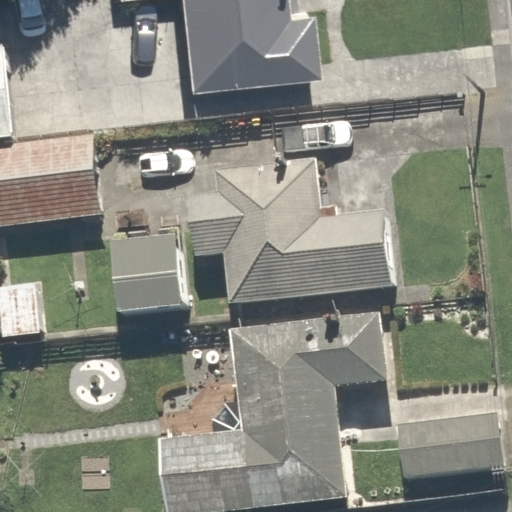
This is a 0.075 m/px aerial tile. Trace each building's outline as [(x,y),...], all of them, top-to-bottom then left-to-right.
[(285,6),(284,0),(178,0),(187,85),(316,72),(308,4),(285,6)] [(0,146),(20,147),(18,52),(0,52),(0,146)] [(112,150),(0,150),(0,231),(112,231),(112,150)] [(401,297),(392,219),(326,226),(320,169),(226,179),(228,195),(193,199),(200,264),(227,261),(233,314),(401,297)] [(188,319),(185,241),(117,243),(120,321),(188,319)] [(41,287),(4,288),(6,342),(43,340),(41,287)] [(392,387),(385,319),(232,335),(243,434),(165,443),(172,511),(264,511),(350,503),(338,393),(392,387)] [(505,424),(394,436),(400,484),(510,472),(505,424)]
